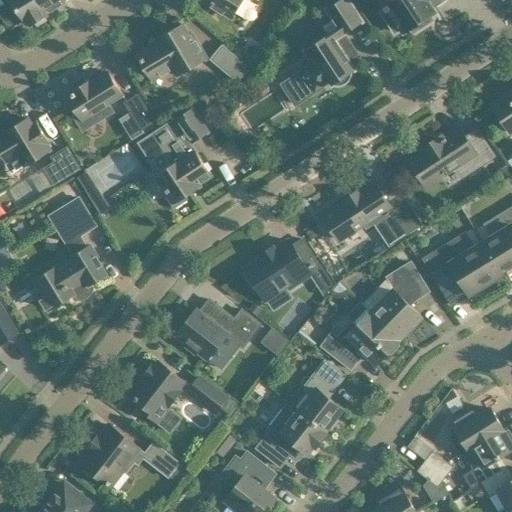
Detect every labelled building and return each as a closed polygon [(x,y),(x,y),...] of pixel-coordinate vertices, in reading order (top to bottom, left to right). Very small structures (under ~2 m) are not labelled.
[(45,12),(37,0),(3,0),(7,5),(0,9),(0,13),(9,27),(23,19),(26,24),(29,22),(31,25),(48,15),(46,12),(45,12)] [(37,0),(45,12),(46,12),(64,1),(63,0),(37,0)] [(206,0),(220,8),(233,17),(238,10),(243,0),(206,0)] [(302,71),(315,91),(327,84),(329,87),(332,85),(335,85),(338,86),(340,85),(342,85),(345,84),(347,82),(348,81),(350,79),(350,78),(351,76),(351,74),(352,72),(355,69),(343,51),(352,45),(344,33),(363,21),(348,0),(338,0),(326,9),(338,27),(304,50),(313,64),(302,71)] [(384,0),(387,4),(384,5),(386,8),(382,11),(395,31),(401,26),(405,32),(411,27),(413,31),(432,19),(430,15),(435,12),(428,2),(430,0),(384,0)] [(182,23),(166,33),(156,38),(158,41),(159,43),(153,47),(152,45),(140,52),(142,54),(138,56),(151,80),(171,68),(176,77),(207,58),(192,33),(189,35),(182,23)] [(249,68),(222,45),(211,58),(238,80),(249,68)] [(108,102),(123,93),(109,71),(90,83),(89,79),(87,80),(85,77),(74,83),(76,87),(71,90),(72,92),(67,96),(79,115),(75,118),(83,130),(113,111),(108,102)] [(511,88),(507,92),(509,94),(493,105),(510,132),(511,131),(511,88)] [(137,94),(125,102),(141,128),(153,120),(137,94)] [(192,107),(153,133),(173,163),(157,174),(169,193),(167,194),(175,206),(187,198),(185,196),(200,186),(197,182),(211,173),(190,142),(192,140),(194,142),(208,132),(192,107)] [(49,141),(40,126),(37,122),(32,125),(27,117),(25,118),(21,117),(15,120),(15,125),(5,131),(6,134),(0,137),(0,159),(3,158),(13,173),(50,150),(46,143),(49,141)] [(465,136),(459,127),(442,138),(440,135),(437,138),(436,137),(436,136),(435,135),(433,135),(432,135),(431,135),(430,135),(429,135),(428,136),(427,137),(426,138),(426,139),(425,140),(425,141),(426,142),(426,144),(427,145),(423,147),(418,150),(420,153),(409,160),(420,177),(426,186),(454,167),(462,179),(497,155),(478,127),(465,136)] [(97,203),(104,198),(102,194),(144,167),(128,142),(78,174),(97,203)] [(45,168),(54,183),(79,168),(67,147),(52,156),(55,161),(45,168)] [(332,208),(319,216),(328,228),(330,227),(338,239),(363,223),(366,227),(374,222),(390,245),(422,224),(403,195),(389,204),(375,182),(358,194),(356,191),(354,192),(348,196),(347,197),(348,200),(334,210),(332,208)] [(96,225),(85,208),(79,197),(50,215),(74,254),(72,255),(74,259),(58,269),(56,265),(36,277),(46,293),(40,296),(49,310),(73,295),(75,299),(79,299),(82,298),(86,296),(89,294),(91,291),(93,288),(91,284),(106,275),(95,256),(92,257),(89,252),(93,250),(89,244),(84,248),(80,240),(82,238),(79,235),(96,225)] [(511,224),(483,242),(502,273),(506,271),(510,272),(511,270),(511,224)] [(310,272),(320,266),(303,238),(293,245),(289,240),(275,249),(273,246),(261,254),(263,257),(246,269),(248,272),(245,274),(253,286),(256,284),(257,285),(265,298),(288,284),(290,286),(311,272),(310,272)] [(502,273),(483,242),(457,258),(448,243),(424,258),(434,274),(444,291),(461,280),(469,293),(483,285),(487,286),(494,282),(495,278),(502,273)] [(429,290),(411,261),(387,276),(395,288),(372,312),(371,312),(399,340),(400,339),(399,338),(421,315),(410,305),(416,299),(429,290)] [(179,330),(177,334),(187,341),(184,344),(196,353),(198,350),(208,358),(227,334),(240,344),(243,346),(261,323),(258,321),(242,309),(235,319),(210,299),(200,311),(196,308),(187,321),(185,319),(177,328),(179,330)] [(399,345),(397,341),(399,340),(371,312),(372,312),(361,302),(349,314),(353,321),(337,337),(331,333),(322,345),(351,368),(361,355),(365,351),(377,363),(388,351),(391,353),(399,345)] [(17,333),(0,304),(0,342),(0,344),(17,333)] [(345,375),(329,363),(325,360),(306,385),(306,390),(312,395),(300,410),(326,430),(326,429),(329,428),(330,428),(335,420),(336,416),(343,407),(327,394),(335,384),(337,386),(345,375)] [(184,380),(175,373),(159,361),(156,365),(153,363),(146,373),(130,394),(144,405),(142,408),(157,420),(168,405),(172,401),(180,390),(178,388),(184,380)] [(199,377),(189,390),(217,411),(227,398),(199,377)] [(325,431),(326,430),(300,410),(298,412),(287,403),(266,430),(269,432),(257,447),(265,454),(281,466),(290,455),(295,459),(299,458),(306,450),(308,452),(314,444),(317,446),(327,433),(325,431)] [(463,452),(503,427),(491,408),(480,415),(475,406),(452,420),(458,430),(449,435),(461,453),(463,452)] [(133,461),(141,450),(137,447),(138,446),(127,437),(111,425),(103,435),(99,433),(89,446),(92,449),(81,462),(86,466),(88,469),(96,476),(99,476),(110,485),(111,484),(114,486),(125,471),(133,461)] [(503,427),(463,452),(474,470),(464,476),(472,488),(482,483),(503,469),(496,458),(511,447),(511,442),(511,443),(511,442),(511,435),(509,429),(505,431),(503,428),(503,427)] [(224,430),(211,446),(224,456),(236,439),(224,430)] [(145,453),(143,456),(169,475),(179,462),(154,443),(145,453)] [(275,473),(260,460),(248,451),(246,450),(241,457),(236,454),(220,474),(231,483),(236,486),(226,499),(232,504),(230,508),(229,511),(259,511),(263,507),(267,510),(276,498),(262,487),(265,484),(266,485),(275,473)] [(454,466),(449,462),(433,450),(425,460),(446,476),(454,466)] [(446,476),(425,460),(417,470),(438,486),(446,476)] [(511,479),(510,481),(503,469),(482,483),(487,492),(489,495),(498,490),(509,508),(511,506),(511,479)] [(83,511),(90,503),(65,483),(41,511),(83,511)] [(377,499),(383,507),(375,511),(417,511),(400,484),(377,499)]
